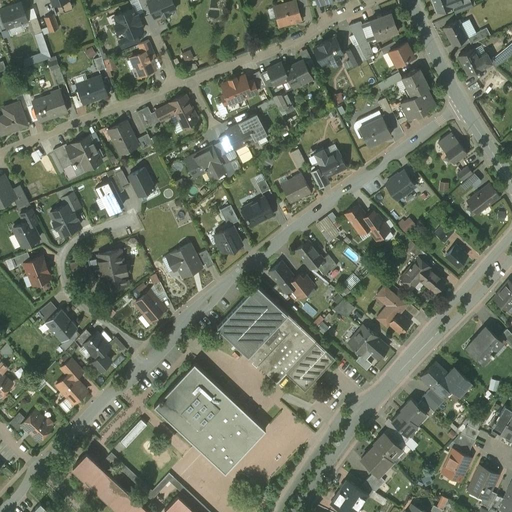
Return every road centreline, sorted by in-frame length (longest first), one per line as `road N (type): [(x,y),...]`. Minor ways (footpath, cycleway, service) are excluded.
road 1 (residential): [(461,105),(271,242),(173,322),(154,349)]
road 2 (tertiary): [(511,244),(371,400),(292,511)]
road 3 (residential): [(377,0),(189,79)]
road 4 (residential): [(137,349),(86,311),(61,263),(82,234),(123,218)]
road 5 (residential): [(175,84),(0,151)]
road 6 (residential): [(140,365),(35,467)]
